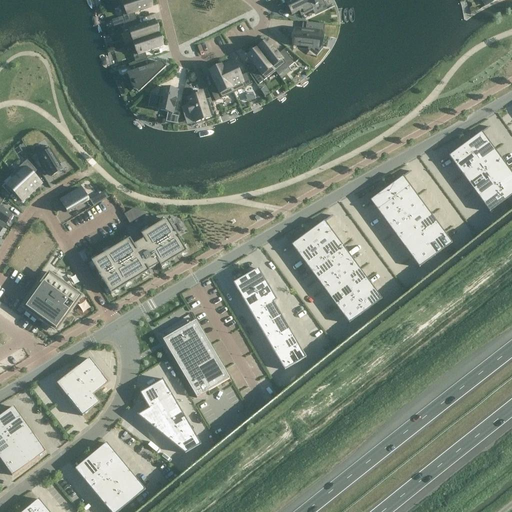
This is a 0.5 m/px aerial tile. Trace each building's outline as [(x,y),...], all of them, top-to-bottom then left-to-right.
[(129,0),(118,4),(125,23),(134,20),(136,20),(134,13),(151,7),(148,0),(129,0)] [(286,0),(288,2),(286,2),(292,15),(299,12),(301,15),(312,10),(315,16),(327,10),(322,0),(286,0)] [(133,42),(157,34),(153,21),(136,27),(134,20),(125,23),(123,24),(125,31),(127,30),(131,43),(133,42)] [(305,31),(294,30),(292,44),(317,48),(319,33),(323,33),(324,26),(306,24),(305,31)] [(162,47),(157,34),(133,42),(138,55),(133,56),(135,63),(147,59),(144,53),(162,47)] [(272,68),(283,60),(267,39),(257,48),(272,68)] [(261,76),(272,68),(257,48),(246,56),(261,76)] [(135,63),(128,65),(131,72),(127,73),(131,85),(138,93),(166,67),(161,62),(149,66),(147,59),(135,63)] [(233,88),(244,83),(234,61),(222,67),(233,88)] [(233,88),(222,67),(221,64),(208,71),(219,95),(233,88)] [(172,115),(177,90),(161,87),(159,96),(150,94),(147,107),(157,109),(157,110),(168,112),(165,122),(176,124),(178,116),(172,115)] [(190,104),(187,105),(190,115),(193,114),(195,122),(215,116),(211,104),(206,105),(204,100),(201,91),(192,94),(193,97),(188,98),(190,104)] [(448,157),(440,162),(441,164),(449,158),(489,212),(511,195),(511,174),(482,134),(490,128),(489,127),(481,132),(448,157)] [(48,145),(37,153),(51,177),(63,170),(48,145)] [(27,160),(13,173),(15,176),(32,194),(43,185),(32,174),(36,171),(27,160)] [(369,201),(362,207),(363,208),(370,202),(418,268),(452,244),(403,178),(411,172),(410,171),(402,177),(369,201)] [(15,176),(5,185),(22,203),(32,194),(15,176)] [(81,187),(59,201),(67,214),(89,201),(81,187)] [(90,200),(93,206),(101,202),(97,196),(90,200)] [(0,198),(0,221),(6,226),(13,215),(0,206),(0,205),(3,201),(0,198)] [(133,209),(124,214),(130,224),(149,213),(133,209)] [(256,213),(259,223),(267,221),(264,211),(256,213)] [(291,245),(283,251),(284,252),(292,247),(348,324),(382,300),(325,222),(333,217),(332,215),(324,221),(291,245)] [(129,239),(91,262),(99,275),(98,275),(99,276),(98,276),(99,276),(99,277),(98,277),(99,277),(101,281),(101,282),(101,281),(102,282),(102,281),(102,282),(103,282),(111,295),(149,272),(149,271),(159,265),(160,268),(186,252),(179,239),(179,238),(179,237),(178,237),(176,234),(176,233),(175,233),(175,232),(174,232),(167,219),(141,235),(143,239),(133,246),(129,239)] [(258,269),(234,283),(284,370),(305,357),(273,302),(276,300),(258,269)] [(49,274),(26,305),(58,329),(81,298),(49,274)] [(198,326),(165,345),(196,398),(229,379),(198,326)] [(77,367),(56,384),(66,397),(82,416),(93,407),(93,408),(99,403),(93,395),(109,383),(102,375),(89,359),(78,367),(77,367)] [(163,380),(140,393),(149,409),(137,415),(185,454),(200,445),(163,380)] [(0,459),(12,476),(36,459),(35,459),(40,456),(45,452),(32,433),(13,407),(0,416),(0,459)] [(106,443),(74,469),(109,511),(118,511),(145,490),(106,443)] [(48,511),(38,499),(22,511),(48,511)]
